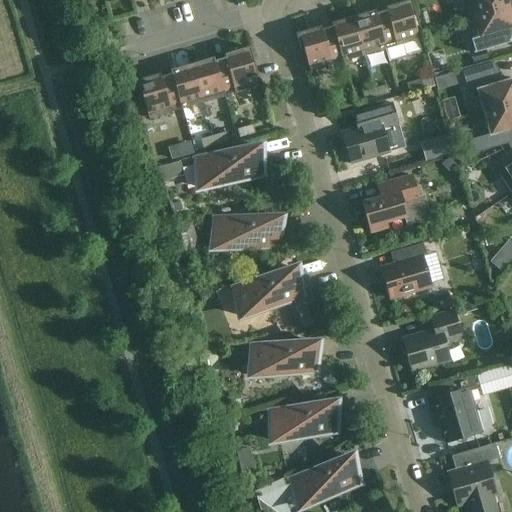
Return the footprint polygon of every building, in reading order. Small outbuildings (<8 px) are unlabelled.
[(415,17),(410,0),(394,5),(395,8),(375,14),(374,11),(373,11),(385,50),(388,62),(405,57),(401,45),(418,40),(412,17),(415,17)] [(446,0),(446,1),(448,0),(467,0),(472,16),(509,5),(506,0),(446,0)] [(464,18),(470,40),(474,52),(473,53),(473,54),(510,43),(509,42),(510,33),(509,30),(511,28),(511,17),(509,5),(472,16),(464,18)] [(353,17),(364,56),(385,50),(373,11),(353,17)] [(332,23),(343,62),(364,56),(353,17),(332,23)] [(295,34),(300,50),(303,49),(310,72),(332,65),(330,60),(341,56),(343,62),(332,23),(331,24),(332,27),(312,33),(311,29),(295,34)] [(250,65),(254,64),(249,48),(233,53),(234,56),(214,62),(213,58),(212,59),(224,97),(223,91),(233,88),(235,94),(257,87),(250,65)] [(191,65),(203,103),(224,97),(212,59),(191,65)] [(462,71),(465,81),(468,94),(477,92),(483,113),(511,104),(511,79),(511,80),(497,85),(490,62),(492,62),(492,60),(460,70),(460,71),(462,71)] [(171,71),(182,109),(203,103),(191,65),(171,71)] [(150,77),(134,82),(139,98),(142,97),(149,119),(171,113),(169,107),(180,104),(181,110),(182,109),(171,71),(170,71),(171,74),(160,77),(151,80),(150,77)] [(408,91),(422,87),(419,78),(405,82),(408,91)] [(387,85),(374,89),(376,98),(389,94),(387,85)] [(361,92),(364,102),(376,98),(374,89),(361,92)] [(455,97),(440,100),(442,112),(457,110),(455,97)] [(368,125),(341,133),(350,165),(389,153),(382,129),(397,124),(391,103),(364,111),(368,125)] [(511,135),(510,130),(511,128),(511,104),(483,113),(489,134),(470,140),(473,153),(472,153),(472,155),(511,142),(511,135)] [(336,127),(357,118),(353,109),(332,118),(336,127)] [(237,130),(240,138),(256,134),(253,125),(237,130)] [(228,142),(225,132),(212,136),(215,145),(228,142)] [(215,145),(212,136),(200,140),(202,149),(215,145)] [(200,189),(219,184),(220,186),(222,186),(225,186),(228,185),(230,184),(232,183),(235,181),(237,179),(264,172),(258,147),(193,163),(200,189)] [(511,194),(511,193),(511,149),(489,164),(490,165),(491,164),(511,194)] [(455,165),(448,157),(441,163),(449,171),(455,165)] [(459,159),(461,165),(470,162),(468,157),(459,159)] [(159,170),(163,184),(183,178),(179,164),(159,170)] [(388,196),(361,203),(370,233),(386,228),(385,223),(404,217),(407,225),(424,220),(428,213),(423,197),(418,198),(411,176),(384,184),(388,196)] [(270,202),(280,204),(283,194),(272,192),(270,202)] [(170,204),(173,213),(181,210),(178,202),(170,204)] [(278,218),(212,222),(214,249),(234,247),(234,250),(236,250),(239,250),(242,250),(244,249),(247,249),(249,248),(252,246),(280,244),(278,218)] [(190,223),(175,228),(184,256),(199,252),(190,223)] [(381,268),(390,299),(430,287),(421,257),(426,256),(422,244),(399,251),(402,262),(381,268)] [(489,264),(497,272),(506,261),(498,254),(489,264)] [(294,268),(232,293),(242,317),(260,310),(261,312),(264,312),(266,311),(269,310),(271,309),(273,307),(275,305),(277,303),(304,293),(294,268)] [(474,301),(461,305),(463,314),(477,310),(474,301)] [(460,335),(453,311),(429,318),(433,332),(409,339),(408,337),(399,340),(403,353),(405,352),(411,370),(449,359),(445,345),(448,339),(460,335)] [(289,372),(318,369),(315,343),(249,350),(252,376),(272,374),(272,376),(274,377),(277,377),(280,376),(282,376),(285,375),(287,373),(289,372)] [(428,401),(436,427),(440,426),(440,428),(439,429),(439,431),(439,433),(439,435),(440,436),(441,438),(442,439),(443,440),(445,441),(445,443),(482,433),(475,410),(469,411),(467,405),(472,403),(469,392),(480,389),(475,375),(428,389),(432,399),(428,401)] [(333,403),(268,416),(273,442),(292,438),(293,440),(295,440),(298,440),(301,439),(303,438),(306,437),(308,436),(310,434),(338,429),(333,403)] [(234,417),(225,419),(231,443),(240,441),(234,417)] [(464,503),(466,511),(496,511),(492,497),(495,496),(486,463),(499,459),(494,444),(451,457),(455,470),(447,473),(457,507),(458,507),(458,505),(464,503)] [(350,456),(289,484),(286,486),(282,479),(254,492),(260,511),(262,510),(263,511),(289,511),(284,500),(294,495),(300,508),(318,500),(319,502),(322,502),(324,501),(327,499),(329,498),(331,496),(333,494),(335,492),(361,480),(350,456)]
